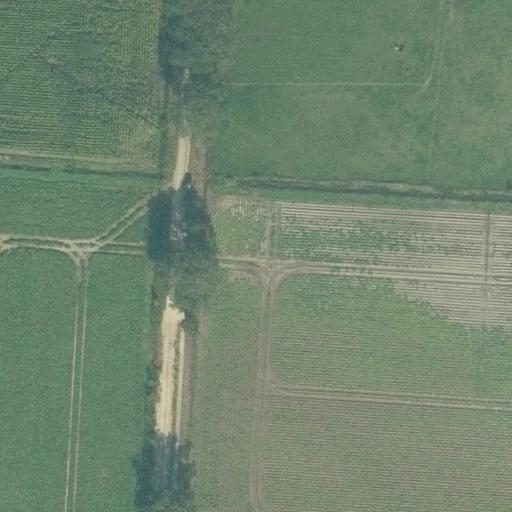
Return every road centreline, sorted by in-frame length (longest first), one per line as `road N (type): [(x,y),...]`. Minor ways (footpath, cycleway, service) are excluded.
road 1 (unclassified): [(173,305),(191,0)]
road 2 (track): [(157,511),(173,305)]
